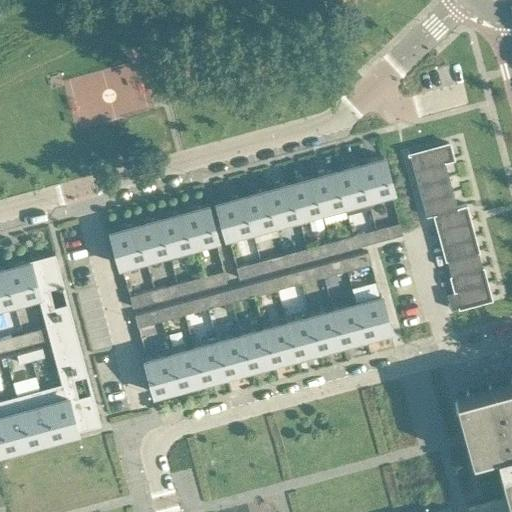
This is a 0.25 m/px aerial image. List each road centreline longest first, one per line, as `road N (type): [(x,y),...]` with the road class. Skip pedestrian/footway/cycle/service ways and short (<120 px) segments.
road 1 (residential): [(0,213),(340,118),(460,0)]
road 2 (residential): [(164,511),(150,461),(166,431),(511,337)]
